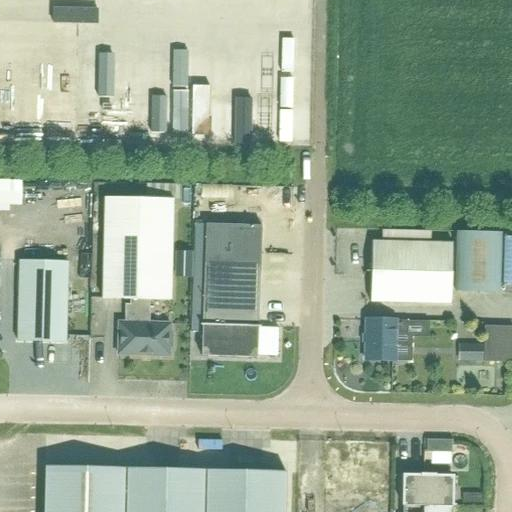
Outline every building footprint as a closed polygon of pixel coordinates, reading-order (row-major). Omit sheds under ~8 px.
[(306,69),(309,40),(284,38),(281,67),(306,69)] [(261,42),(261,52),(282,53),(283,43),(261,42)] [(0,54),(20,55),(21,44),(0,43),(0,54)] [(255,67),(252,51),(229,56),(233,72),(255,67)] [(190,57),(191,67),(199,66),(200,81),(224,80),(223,55),(190,57)] [(179,81),(178,58),(155,59),(155,82),(179,81)] [(178,103),(201,102),(200,87),(177,88),(178,103)] [(207,115),(227,110),(224,99),(204,104),(207,115)] [(171,202),(103,200),(101,301),(128,302),(128,306),(123,306),(123,325),(117,325),(117,357),(168,358),(168,349),(170,349),(170,334),(168,334),(168,326),(148,325),(148,302),(169,303),(171,202)] [(500,235),(456,234),(454,293),(498,294),(500,235)] [(451,245),(371,243),(369,303),(450,305),(451,245)] [(66,264),(18,263),(16,344),(65,345),(66,264)] [(259,267),(203,266),(202,326),(200,326),(199,327),(201,327),(201,358),(256,359),(257,329),(259,329),(259,327),(257,327),(259,267)] [(395,321),(365,320),(364,362),(394,363),(395,334),(407,334),(407,322),(395,322),(395,321)] [(511,322),(484,324),(485,360),(511,359),(511,322)] [(283,511),(284,473),(44,468),(43,511),(283,511)] [(402,476),(401,511),(451,511),(452,477),(402,476)]
